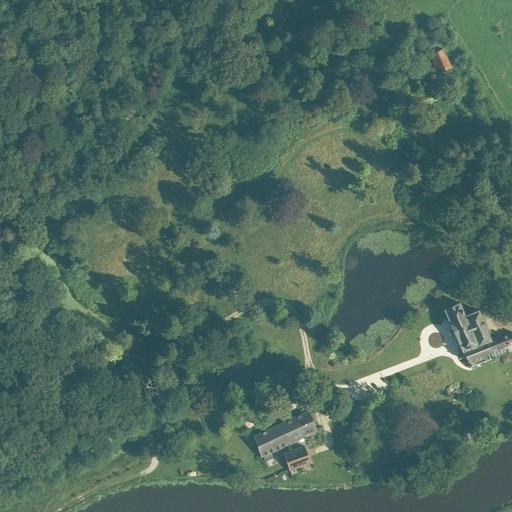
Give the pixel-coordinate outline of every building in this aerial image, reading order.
[(442,49),(430,55),(437,70),(450,65),(442,49)] [(459,303),(444,310),(463,353),(461,355),(463,359),(466,360),(467,362),(469,361),(488,354),(490,353),(490,352),(494,350),(490,341),(478,311),(465,316),(459,303)] [(511,332),(490,341),(494,350),(490,352),(493,358),(511,351),(511,332)] [(293,440),(315,430),(308,412),(285,422),(293,442),(293,440)] [(287,444),(293,442),(285,422),(254,437),(261,456),(287,444)] [(300,472),(298,467),(310,462),(304,446),(283,454),(289,470),(290,470),(292,475),(300,472)]
